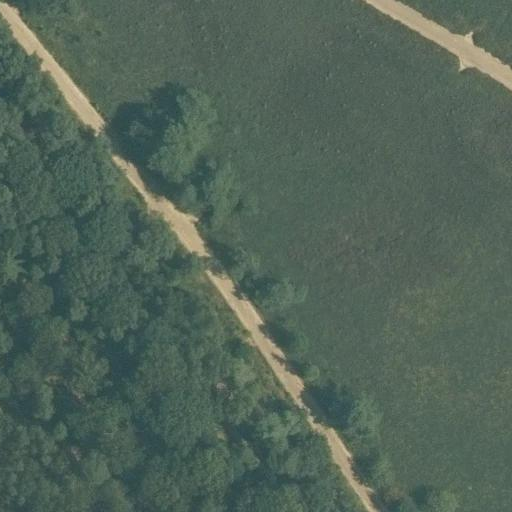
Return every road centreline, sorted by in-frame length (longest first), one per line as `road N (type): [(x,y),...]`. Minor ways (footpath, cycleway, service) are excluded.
road 1 (track): [(0,11),(173,225),(378,511)]
road 2 (track): [(0,253),(191,511)]
road 3 (track): [(373,0),(511,82)]
